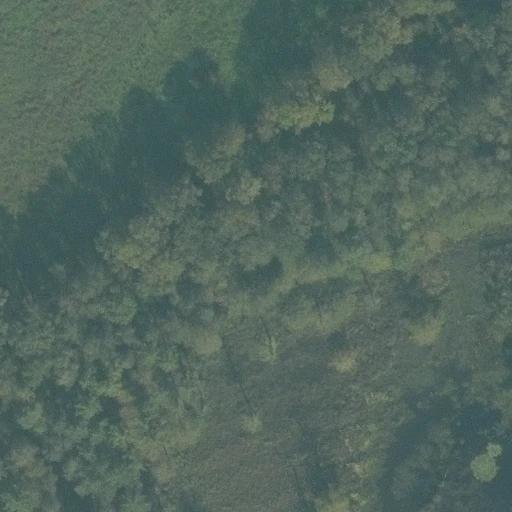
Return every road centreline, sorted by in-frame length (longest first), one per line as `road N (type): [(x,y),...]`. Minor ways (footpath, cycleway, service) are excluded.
road 1 (track): [(0,321),(511,149)]
road 2 (track): [(91,511),(0,381)]
